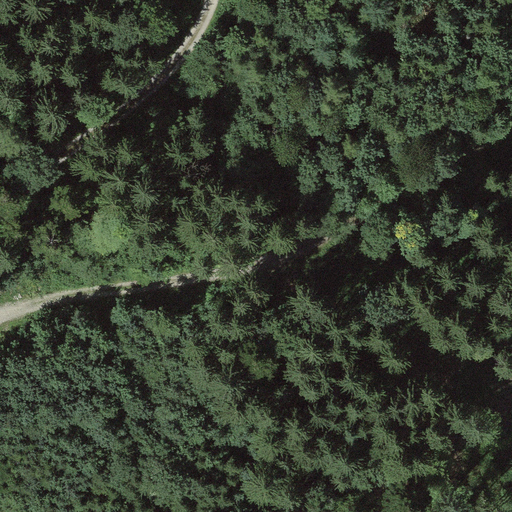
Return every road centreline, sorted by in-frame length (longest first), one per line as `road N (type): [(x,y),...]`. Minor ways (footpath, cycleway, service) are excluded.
road 1 (track): [(0,312),(273,263),(358,227),(511,125)]
road 2 (track): [(0,224),(161,81),(192,45),(213,0)]
